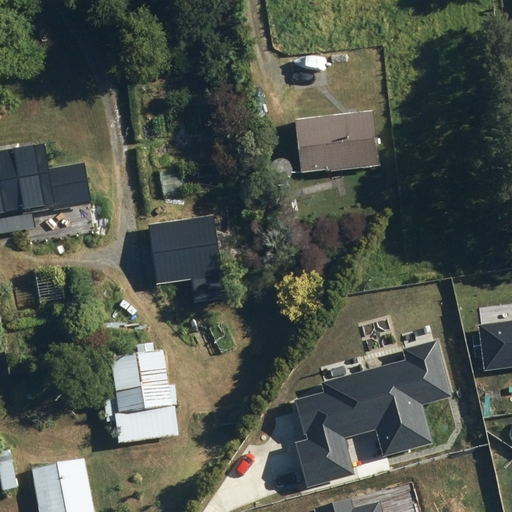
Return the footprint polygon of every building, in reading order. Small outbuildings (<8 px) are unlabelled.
[(371,110),(293,118),(299,171),(329,168),(329,170),(377,165),(371,110)] [(40,143),(0,148),(0,211),(49,204),(40,143)] [(50,209),(6,215),(9,229),(24,227),(29,256),(59,251),(62,271),(72,269),(68,242),(59,243),(55,217),(51,218),(50,209)] [(212,213),(145,222),(153,282),(189,278),(192,301),(223,297),(212,213)] [(57,267),(33,271),(38,303),(62,299),(57,267)] [(511,318),(481,322),(487,368),(511,364),(511,318)] [(408,358),(325,380),(327,389),(297,397),(308,437),(298,440),(310,484),(358,471),(349,435),(379,427),(386,454),(436,441),(425,403),(455,395),(440,338),(405,347),(408,358)] [(134,344),(135,354),(109,357),(113,390),(101,391),(105,421),(114,419),(117,443),(177,435),(173,406),(176,406),(173,382),(166,383),(161,348),(151,349),(150,341),(134,344)] [(16,487),(9,448),(0,450),(0,483),(1,489),(16,487)] [(94,511),(84,457),(29,467),(37,511),(94,511)] [(386,511),(382,497),(356,504),(353,494),(315,506),(317,511),(386,511)]
